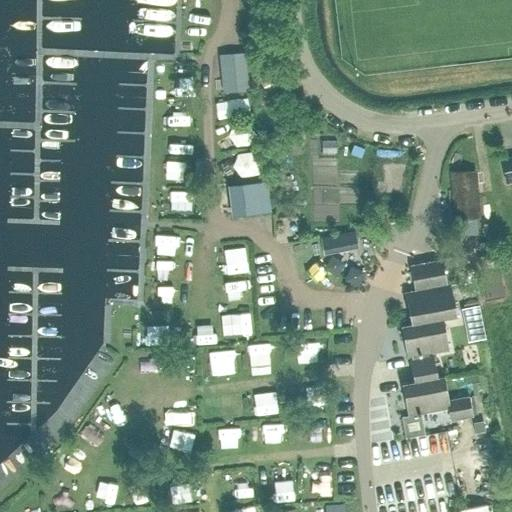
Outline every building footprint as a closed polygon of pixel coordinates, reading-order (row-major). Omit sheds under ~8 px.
[(246,88),(243,50),(219,52),(222,90),(246,88)] [(219,142),(240,147),(245,127),(224,122),(219,142)] [(233,180),(252,168),(241,151),(222,163),(233,180)] [(511,155),(500,157),(505,181),(511,179),(511,155)] [(331,196),(326,168),(300,173),(306,201),(331,196)] [(478,218),(476,169),(455,170),(448,170),(451,219),(462,219),(478,218)] [(270,211),(266,180),(242,182),(246,214),(270,211)] [(187,212),(187,202),(167,201),(167,211),(187,212)] [(162,256),(183,256),(183,236),(162,236),(162,256)] [(441,259),(410,265),(414,290),(404,292),(410,324),(400,325),(406,358),(409,358),(413,381),(401,383),(408,416),(448,409),(450,421),(472,417),(468,396),(448,400),(443,375),(436,376),(432,354),(448,351),(442,318),(456,315),(450,283),(446,284),(441,259)] [(213,302),(235,302),(235,282),(213,282),(213,302)] [(167,301),(165,290),(150,292),(152,304),(167,301)] [(249,365),(267,364),(266,343),(248,344),(249,365)] [(301,345),(288,347),(290,361),(304,359),(301,345)] [(216,352),(199,355),(203,373),(220,369),(216,352)] [(265,441),(264,425),(245,426),(246,442),(265,441)] [(225,441),(223,431),(200,434),(202,444),(225,441)] [(401,440),(404,453),(431,447),(428,434),(401,440)]
